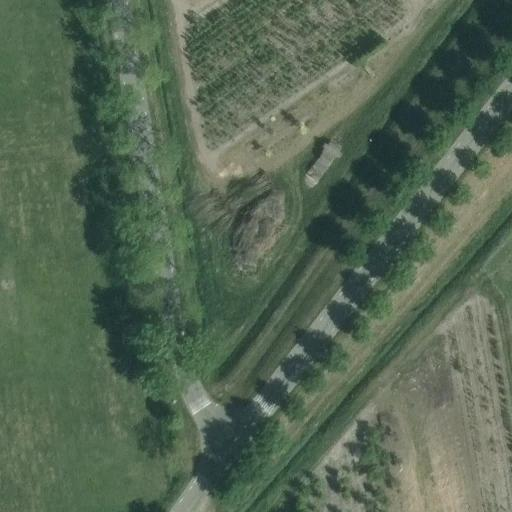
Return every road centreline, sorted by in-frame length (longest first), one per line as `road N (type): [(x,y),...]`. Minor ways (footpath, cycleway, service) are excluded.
road 1 (unclassified): [(232,441),(206,421),(187,376),(121,0)]
road 2 (unclassified): [(232,441),(511,103)]
